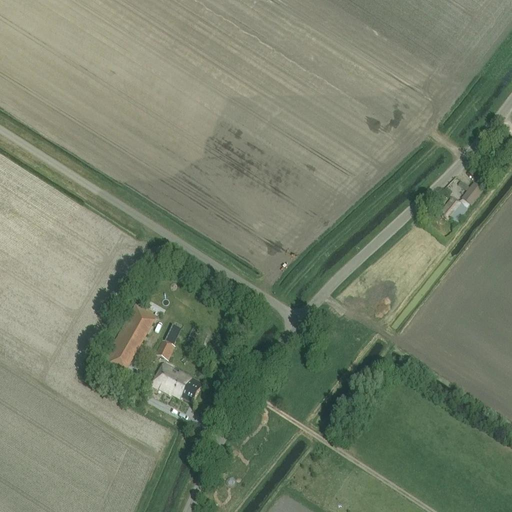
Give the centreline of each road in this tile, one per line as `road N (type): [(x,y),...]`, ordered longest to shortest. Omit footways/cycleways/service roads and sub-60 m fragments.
road 1 (unclassified): [(301,321),(0,128)]
road 2 (unclassified): [(301,321),(458,167),(511,102)]
road 3 (unclassified): [(190,511),(248,392),(301,321)]
road 4 (track): [(432,511),(248,392)]
